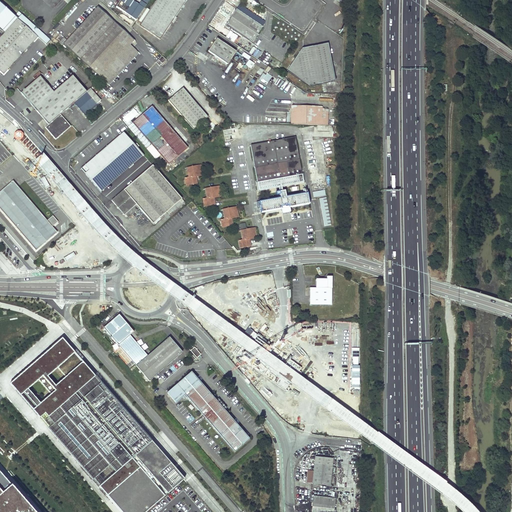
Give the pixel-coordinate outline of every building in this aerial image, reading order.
[(119,0),(115,7),(135,21),(143,9),(136,5),(128,0),(119,0)] [(155,0),(138,26),(158,40),(185,0),(155,0)] [(37,36),(0,1),(0,27),(4,31),(0,35),(0,72),(2,74),(37,36)] [(133,38),(98,5),(64,43),(108,83),(138,51),(129,43),(133,38)] [(262,26),(236,8),(226,24),(252,41),(262,26)] [(236,43),(239,37),(230,32),(227,38),(236,43)] [(236,50),(216,37),(207,51),(227,64),(236,50)] [(307,86),(332,81),(328,60),(333,59),(330,45),(326,46),(325,43),(300,48),(285,70),(307,86)] [(245,66),(251,70),(254,64),(249,60),(245,66)] [(271,77),(264,72),(260,79),(266,84),(271,77)] [(52,91),(39,75),(19,91),(48,124),(44,127),(55,139),(70,126),(60,114),(74,102),(85,115),(97,105),(96,104),(100,100),(89,87),(86,91),(71,74),(52,91)] [(207,116),(182,87),(167,100),(192,129),(207,116)] [(327,125),(327,106),(291,105),(290,124),(327,125)] [(187,147),(151,106),(132,122),(168,163),(187,147)] [(143,156),(123,133),(81,170),(100,192),(143,156)] [(304,184),(295,138),(250,147),(258,192),(278,189),(280,200),(259,204),(261,215),(310,206),(307,195),(286,199),(285,195),(288,195),(288,196),(299,194),(297,186),(287,188),(287,192),(282,193),(281,188),(304,184)] [(327,180),(326,174),(318,175),(315,157),(308,158),(312,183),(327,180)] [(185,204),(152,166),(111,201),(124,216),(136,205),(152,224),(167,212),(171,217),(185,204)] [(202,175),(200,166),(186,168),(188,178),(186,179),(187,185),(196,183),(195,177),(202,175)] [(49,221),(15,181),(0,193),(0,206),(38,251),(59,233),(54,227),(59,222),(54,216),(49,221)] [(221,197),(219,187),(204,190),(206,199),(203,200),(205,207),(215,205),(213,198),(221,197)] [(332,225),(327,198),(320,199),(325,226),(332,225)] [(238,217),(236,208),(222,210),(224,220),(220,220),(222,227),(232,226),(230,219),(238,217)] [(255,238),(254,228),(239,231),(241,240),(238,241),(239,248),(249,246),(248,239),(255,238)] [(332,304),(332,276),(327,276),(327,278),(317,278),(316,287),(310,287),(310,304),(332,304)] [(136,366),(148,356),(130,336),(133,333),(118,316),(103,329),(118,347),(118,346),(136,366)] [(148,356),(136,366),(135,367),(149,383),(182,354),(169,338),(148,356)] [(170,461),(168,462),(152,445),(155,443),(64,340),(49,353),(52,357),(21,385),(39,405),(41,403),(30,391),(43,380),(55,394),(42,405),(40,407),(47,415),(56,425),(51,430),(96,482),(112,467),(118,474),(102,489),(122,511),(150,511),(167,498),(135,460),(138,458),(170,495),(187,481),(170,461)] [(196,358),(201,354),(194,346),(190,350),(196,358)] [(52,357),(49,353),(12,386),(42,420),(47,415),(40,407),(42,405),(41,403),(39,405),(21,385),(52,357)] [(216,402),(191,373),(167,394),(175,404),(185,395),(209,422),(220,435),(235,452),(249,440),(224,411),(226,409),(218,400),(216,402)] [(47,415),(42,420),(51,430),(56,425),(47,415)] [(170,461),(155,443),(152,445),(168,462),(170,461)] [(332,457),(315,454),(313,470),(308,469),(306,481),(328,484),(332,457)] [(34,511),(0,472),(0,511),(34,511)] [(332,511),(334,497),(312,495),(311,510),(326,511),(332,511)]
